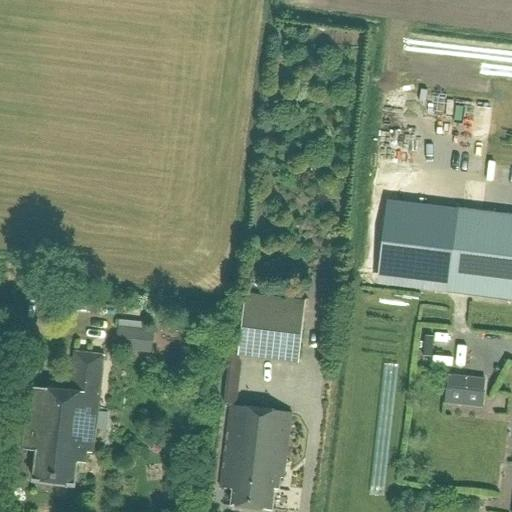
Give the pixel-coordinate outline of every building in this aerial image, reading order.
[(511,289),(511,227),(458,221),(451,282),(511,289)] [(246,294),(238,357),(298,364),(306,302),(246,294)] [(153,332),(119,328),(116,350),(163,355),(164,342),(152,340),(153,332)] [(37,453),(34,483),(75,487),(78,463),(87,464),(88,453),(94,454),(105,356),(75,353),(70,392),(31,389),(23,451),(37,453)] [(450,376),(447,403),(481,407),(484,379),(450,376)] [(293,414),(236,407),(232,406),(221,488),(234,490),(232,507),(272,511),(275,490),(279,491),(281,478),(284,479),(293,414)]
